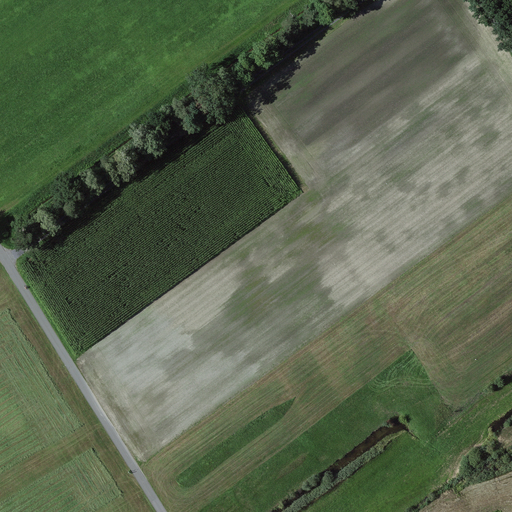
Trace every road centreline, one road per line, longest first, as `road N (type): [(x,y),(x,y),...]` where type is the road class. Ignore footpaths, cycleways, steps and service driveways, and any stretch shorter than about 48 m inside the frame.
road 1 (track): [(360,0),(6,261)]
road 2 (track): [(161,511),(0,251)]
